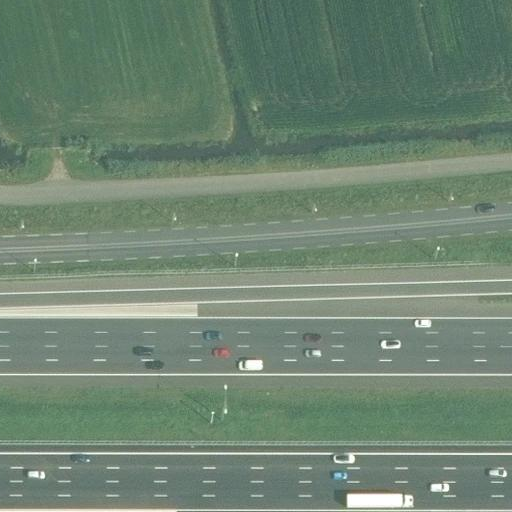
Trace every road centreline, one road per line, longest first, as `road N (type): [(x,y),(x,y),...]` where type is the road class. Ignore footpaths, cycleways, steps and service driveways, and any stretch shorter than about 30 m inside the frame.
road 1 (unclassified): [(511,161),(0,196)]
road 2 (secondary): [(0,251),(511,217)]
road 3 (motorway): [(511,286),(0,303)]
road 4 (motorway): [(0,481),(511,482)]
road 5 (motorway): [(511,345),(0,345)]
